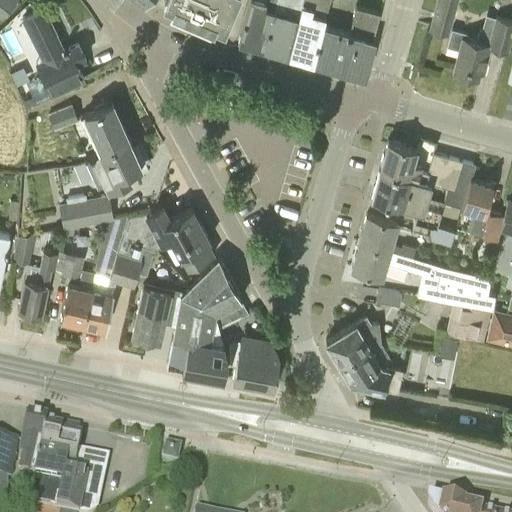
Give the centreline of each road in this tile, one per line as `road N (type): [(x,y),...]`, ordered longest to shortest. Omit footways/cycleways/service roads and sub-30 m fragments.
road 1 (residential): [(292,321),(262,287),(152,85),(164,40)]
road 2 (residential): [(292,321),(350,96)]
road 3 (primary): [(193,408),(0,366)]
road 4 (residential): [(350,96),(164,40)]
road 5 (residential): [(511,140),(375,101)]
road 6 (primary): [(327,423),(259,409),(193,408)]
road 7 (primary): [(193,408),(221,424),(321,449)]
